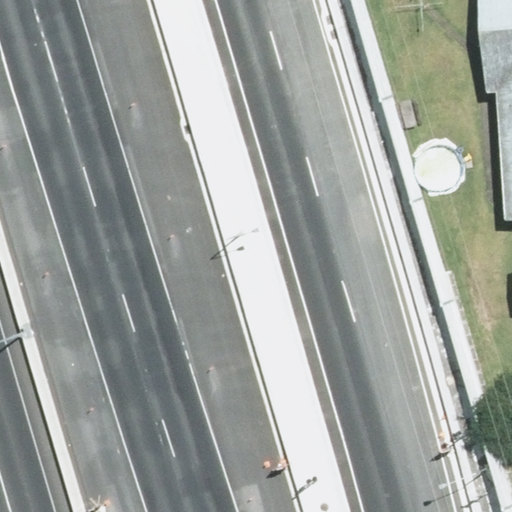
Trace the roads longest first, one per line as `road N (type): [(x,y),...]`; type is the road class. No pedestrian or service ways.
road 1 (motorway): [(28,0),(177,511)]
road 2 (motorway): [(267,0),(406,511)]
